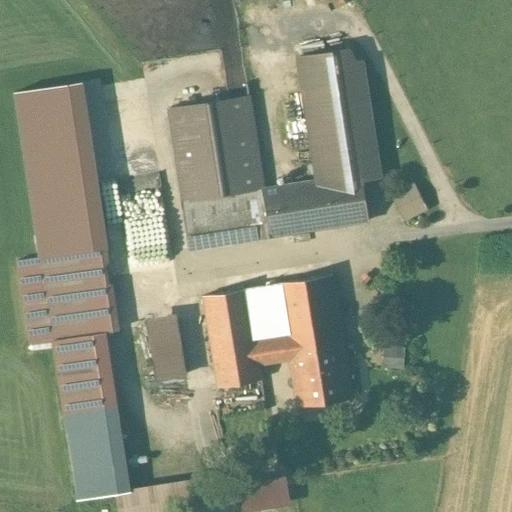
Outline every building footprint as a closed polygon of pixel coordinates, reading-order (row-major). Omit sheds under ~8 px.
[(348,50),(243,67),(247,97),(249,96),(263,189),(359,174),(377,171),(359,61),(349,63),(348,50)] [(247,97),(168,109),(182,202),(262,189),(263,189),(249,96),(247,97)] [(263,189),(262,189),(269,236),(366,220),(359,174),(263,189)] [(413,185),(393,195),(405,218),(425,208),(413,185)] [(182,202),(189,248),(269,236),(262,189),(182,202)] [(106,246),(60,253),(73,337),(104,332),(119,329),(106,246)] [(104,332),(73,337),(60,253),(40,256),(64,411),(116,403),(111,371),(108,368),(106,365),(104,357),(104,350),(106,342),(104,332)] [(332,274),(203,295),(218,385),(260,378),(258,363),(290,359),(344,350),(332,274)] [(174,314),(148,318),(152,339),(154,344),(156,349),(156,355),(155,360),(158,377),(184,374),(174,314)] [(113,333),(106,342),(111,371),(120,378),(131,380),(142,377),(150,370),(155,360),(152,339),(144,331),(134,327),(122,328),(113,333)] [(410,346),(389,345),(387,365),(409,366),(410,346)] [(344,350),(290,359),(297,405),(351,396),(344,350)] [(116,403),(64,411),(78,499),(130,491),(116,403)] [(243,481),(248,511),(250,511),(298,503),(292,472),(243,481)]
